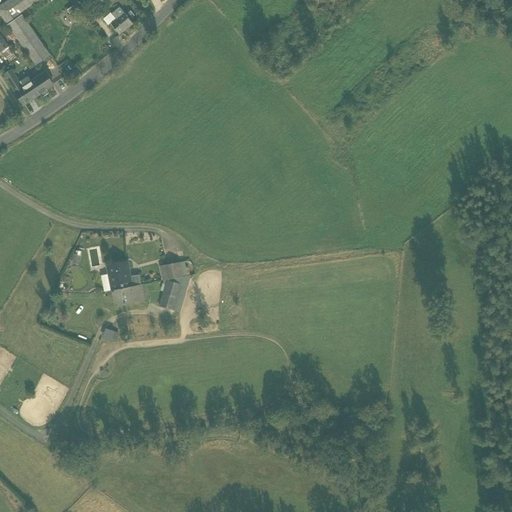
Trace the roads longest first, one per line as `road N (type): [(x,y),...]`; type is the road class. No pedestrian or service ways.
road 1 (track): [(35,434),(72,464),(233,435),(384,505)]
road 2 (unclassified): [(175,0),(107,66),(0,141)]
road 3 (track): [(0,183),(57,220),(149,228),(171,240)]
road 4 (unclassified): [(0,408),(35,434),(52,426),(103,323)]
